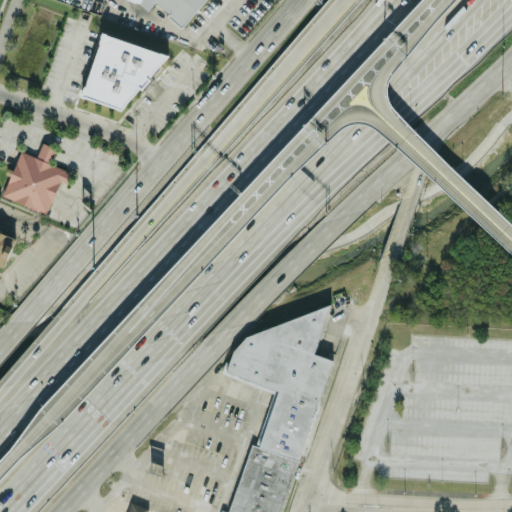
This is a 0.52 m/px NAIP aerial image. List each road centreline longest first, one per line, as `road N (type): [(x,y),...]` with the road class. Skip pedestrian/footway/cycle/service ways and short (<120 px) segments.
road 1 (motorway): [(426,0),(0,468)]
road 2 (motorway): [(101,359),(346,113),(381,123),(511,246)]
road 3 (primary): [(303,0),(22,320)]
road 4 (motorway): [(266,238),(511,5)]
road 5 (motorway): [(240,244),(473,0)]
road 6 (motorway): [(404,0),(179,226)]
road 7 (motorway): [(445,0),(382,75),(377,93),(384,110),(511,232)]
road 8 (motorway): [(383,0),(179,226)]
road 9 (primary): [(62,511),(234,327)]
road 10 (primary): [(352,210),(511,54)]
road 11 (motorway): [(341,0),(204,157)]
road 12 (residential): [(511,506),(303,499)]
road 13 (tertiary): [(370,311),(303,499)]
road 14 (motorway): [(0,506),(129,365)]
road 15 (motorway): [(204,157),(86,294)]
road 16 (residential): [(0,90),(131,137),(158,165)]
road 17 (motorway): [(128,279),(13,405)]
road 18 (primary): [(234,327),(352,210)]
road 19 (motorway): [(86,294),(0,393)]
